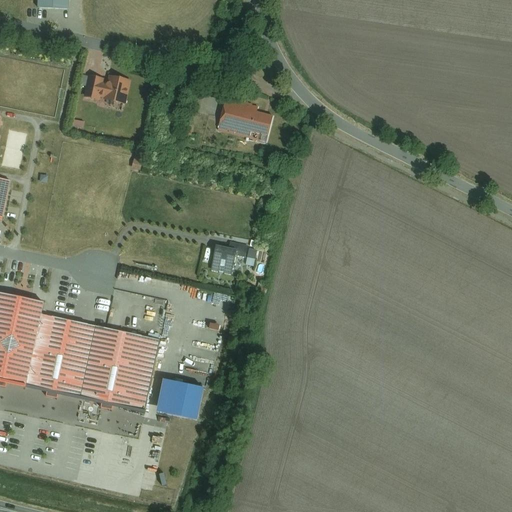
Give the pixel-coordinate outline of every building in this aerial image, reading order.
[(37,0),(38,9),(69,11),(69,0),(37,0)] [(131,82),(109,77),(108,83),(106,83),(106,81),(97,79),(91,102),(101,104),(102,99),(104,100),(103,101),(126,107),(131,82)] [(227,99),(218,132),(266,146),(274,118),(257,113),(259,108),(227,99)] [(133,169),(142,171),(145,160),(136,158),(133,169)] [(9,183),(0,181),(0,221),(1,221),(9,183)] [(216,248),(211,273),(232,277),(236,256),(246,258),(246,259),(254,261),(256,252),(248,250),(249,247),(229,243),(228,250),(216,248)] [(0,381),(3,382),(143,414),(159,343),(42,317),(44,305),(0,295),(0,381)]
